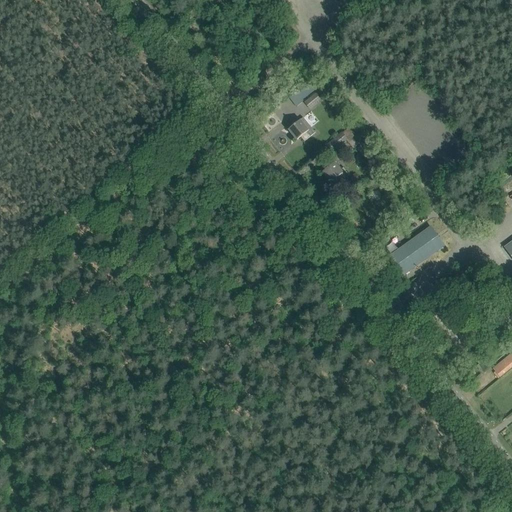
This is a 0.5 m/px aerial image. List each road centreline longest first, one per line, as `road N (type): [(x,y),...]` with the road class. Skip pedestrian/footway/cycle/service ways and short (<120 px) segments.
road 1 (unclassified): [(511,465),(137,0)]
road 2 (unknown): [(313,42),(466,237),(479,238),(511,214)]
road 3 (track): [(0,296),(224,110)]
